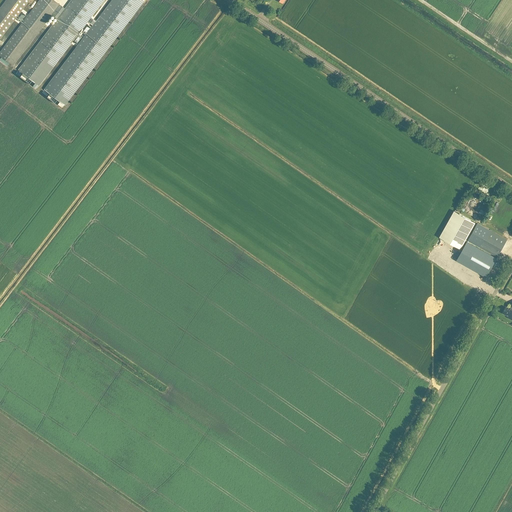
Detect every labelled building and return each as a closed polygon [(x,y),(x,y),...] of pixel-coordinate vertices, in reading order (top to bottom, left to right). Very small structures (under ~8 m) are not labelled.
[(0,55),(14,66),(60,5),(53,0),(6,0),(0,8),(0,38),(29,0),(39,0),(24,20),(23,21),(0,52),(0,55)] [(103,0),(71,0),(19,70),(39,85),(103,0)] [(25,15),(23,13),(20,16),(18,15),(17,16),(19,18),(17,20),(20,22),(21,20),(23,21),(24,20),(22,19),(25,15)] [(88,30),(91,26),(88,24),(82,32),(85,34),(86,31),(88,33),(89,31),(88,30)] [(82,36),(79,34),(78,36),(77,35),(76,37),(77,37),(73,42),(76,44),(82,36)] [(475,223),(455,211),(440,238),(460,249),(475,223)] [(497,257),(507,240),(477,223),(468,241),(497,257)] [(467,242),(457,261),(486,277),(496,258),(467,242)] [(511,308),(511,310),(505,307),(502,313),(509,317),(508,318),(511,319),(511,308)]
